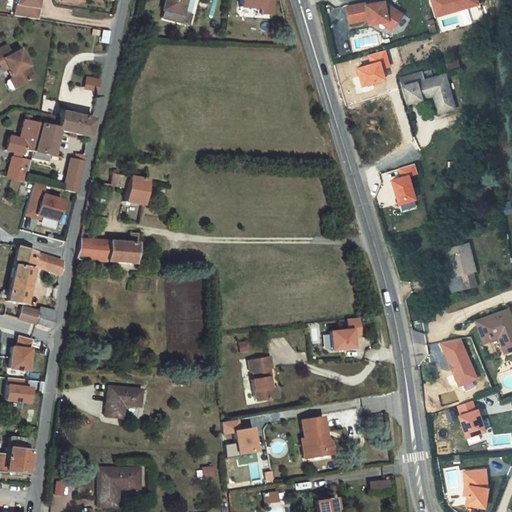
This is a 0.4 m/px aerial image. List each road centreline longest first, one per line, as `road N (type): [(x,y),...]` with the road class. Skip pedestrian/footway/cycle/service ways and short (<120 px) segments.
road 1 (primary): [(299,0),(394,317),(424,511)]
road 2 (residential): [(125,0),(70,252)]
road 3 (residential): [(56,340),(33,498)]
